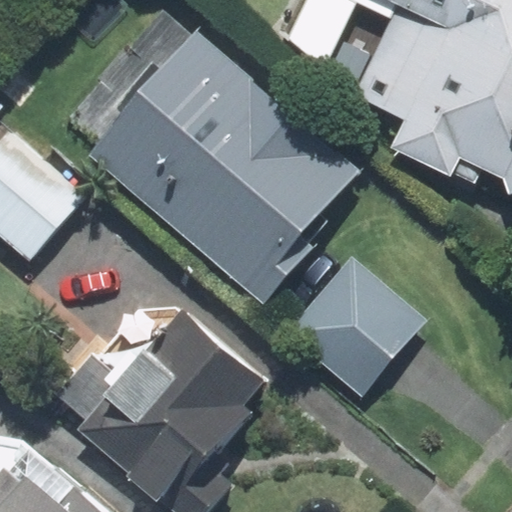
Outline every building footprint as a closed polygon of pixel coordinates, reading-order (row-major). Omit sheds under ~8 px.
[(511,168),(511,0),(419,0),(374,96),(430,123),(419,146),(479,174),(487,157),(511,168)] [(225,26),(112,153),(286,306),(343,242),(332,232),(388,169),(225,26)] [(28,129),(0,160),(0,222),(45,262),(104,195),(28,129)] [(371,255),(302,332),(377,397),(445,320),(371,255)] [(114,349),(68,400),(192,511),(228,511),(258,480),(232,456),(301,380),(211,300),(143,375),(114,349)] [(142,511),(57,435),(0,497),(0,511),(142,511)]
